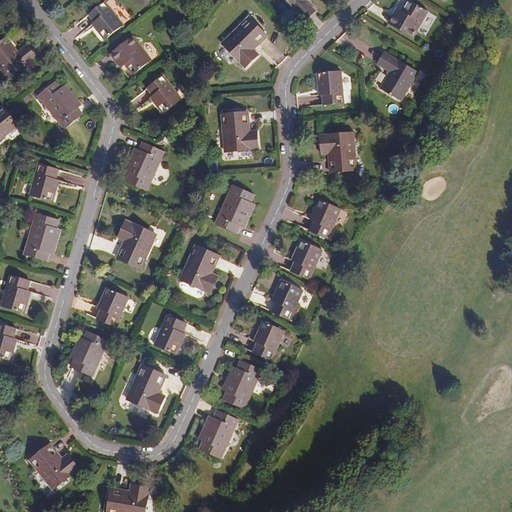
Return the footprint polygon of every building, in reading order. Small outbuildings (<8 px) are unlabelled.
[(287,0),(306,19),(316,10),(306,0),(287,0)] [(414,36),(429,11),(409,0),(408,0),(400,14),(396,12),(390,22),(414,36)] [(123,24),(105,1),(90,13),(96,21),(93,23),(105,38),(123,24)] [(267,35),(249,16),(222,42),(245,66),(258,54),(253,49),(267,35)] [(18,51),(6,36),(0,40),(0,66),(8,76),(39,52),(30,42),(18,51)] [(152,59),(133,36),(111,53),(119,63),(123,60),(134,73),(152,59)] [(402,100),(419,71),(385,51),(378,63),(391,71),(381,88),(402,100)] [(345,102),(342,70),(319,72),(320,94),(324,94),(324,104),(345,102)] [(182,98),(163,75),(148,87),(154,95),(151,97),(163,113),(182,98)] [(83,114),(57,81),(39,95),(65,128),(83,114)] [(0,139),(20,124),(5,105),(0,108),(0,139)] [(250,130),(248,111),(222,113),(226,150),(259,147),(257,129),(250,130)] [(357,169),(354,131),(321,134),(323,153),(330,152),(331,171),(357,169)] [(148,191),(165,151),(143,142),(126,181),(148,191)] [(55,178),(58,169),(39,163),(30,194),(52,201),(59,180),(55,178)] [(236,232),(253,193),(232,184),(216,223),(236,232)] [(332,227),(340,208),(319,198),(309,218),(313,220),(309,228),(340,242),(344,232),(332,227)] [(47,260),(59,219),(36,212),(24,253),(47,260)] [(141,267),(157,233),(127,219),(119,236),(125,239),(118,257),(141,267)] [(309,278),(322,249),(301,239),(292,258),(295,260),(290,270),(309,278)] [(212,271),(220,255),(196,244),(181,277),(210,291),(218,275),(212,271)] [(28,290),(31,280),(9,274),(1,305),(25,312),(31,291),(28,290)] [(289,318),(302,289),(281,280),(272,300),(275,301),(271,310),(289,318)] [(116,326),(129,296),(107,286),(98,306),(101,308),(97,317),(116,326)] [(182,331),(186,322),(168,313),(155,343),(176,352),(185,333),(182,331)] [(272,358),(284,329),(263,320),(254,340),(257,341),(253,350),(272,358)] [(13,338),(16,328),(0,323),(0,356),(10,360),(17,339),(13,338)] [(93,376),(108,339),(88,330),(72,367),(93,376)] [(245,407),(262,369),(239,358),(222,397),(245,407)] [(166,375),(142,364),(127,398),(157,411),(165,395),(158,392),(166,375)] [(220,457),(238,418),(217,409),(199,447),(220,457)] [(61,457),(49,442),(29,457),(52,487),(78,466),(67,453),(61,457)] [(109,511),(144,511),(149,486),(131,483),(130,489),(111,486),(106,511),(109,511)]
